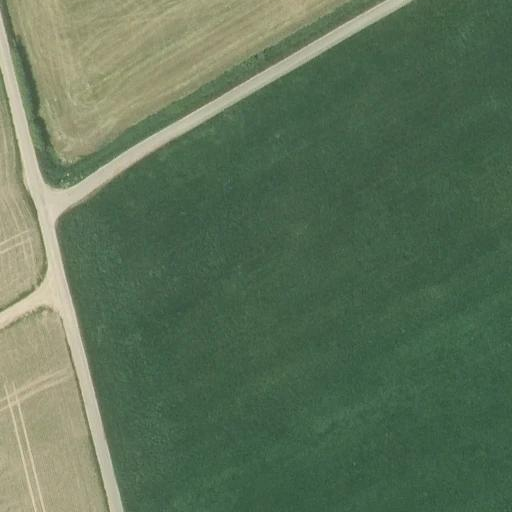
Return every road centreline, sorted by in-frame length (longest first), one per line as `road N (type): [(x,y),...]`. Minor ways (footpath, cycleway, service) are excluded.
road 1 (track): [(37,208),(396,0)]
road 2 (track): [(37,208),(117,511)]
road 3 (track): [(0,46),(37,208)]
